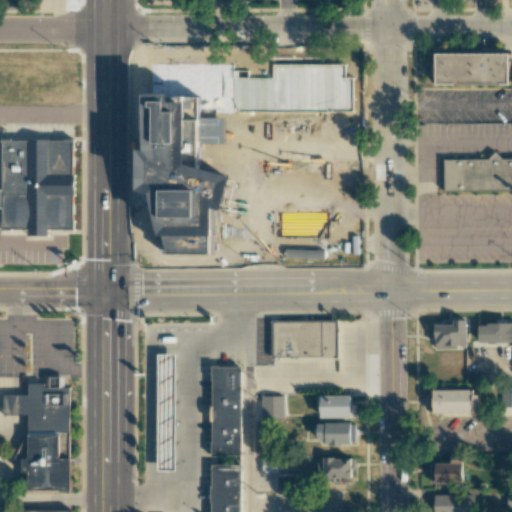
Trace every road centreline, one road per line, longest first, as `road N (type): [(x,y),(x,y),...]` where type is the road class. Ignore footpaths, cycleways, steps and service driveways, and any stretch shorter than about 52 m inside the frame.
road 1 (residential): [(511,30),(0,30)]
road 2 (secondary): [(511,290),(106,292)]
road 3 (primary): [(106,292),(105,0)]
road 4 (tertiary): [(391,290),(388,0)]
road 5 (residential): [(392,511),(391,290)]
road 6 (primary): [(106,511),(106,292)]
